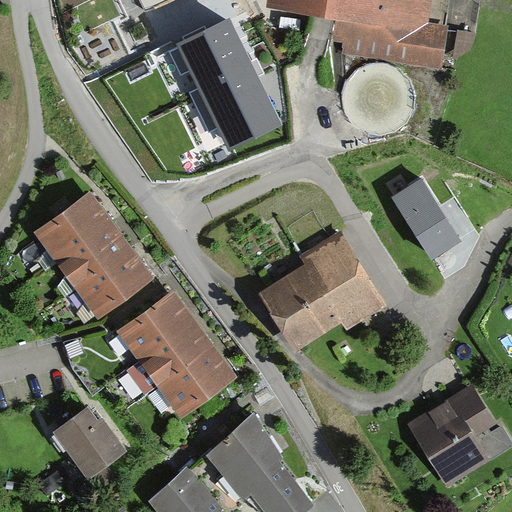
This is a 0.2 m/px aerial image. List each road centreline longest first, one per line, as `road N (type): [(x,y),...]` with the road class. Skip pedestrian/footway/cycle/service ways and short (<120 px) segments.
road 1 (residential): [(352,511),(305,424),(219,297),(96,137),(35,0)]
road 2 (residential): [(0,231),(38,148),(44,109),(29,0)]
